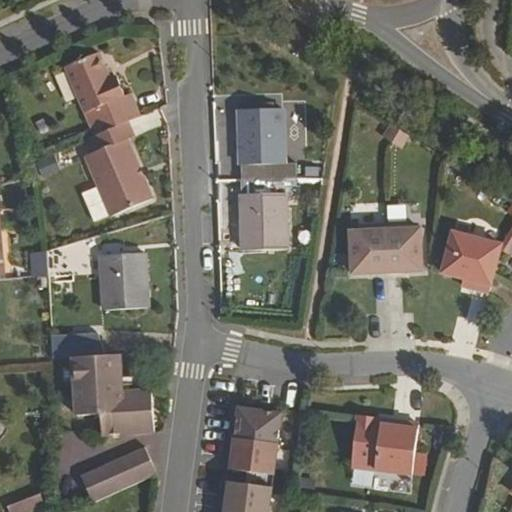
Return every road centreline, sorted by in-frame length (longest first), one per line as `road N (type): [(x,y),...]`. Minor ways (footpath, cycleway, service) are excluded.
road 1 (residential): [(195,340),(193,0)]
road 2 (residential): [(195,340),(307,363),(433,364),(494,378)]
road 3 (residential): [(174,511),(195,340)]
road 4 (residential): [(454,511),(494,378)]
road 5 (tertiary): [(372,18),(485,97)]
road 6 (residential): [(122,0),(0,55)]
